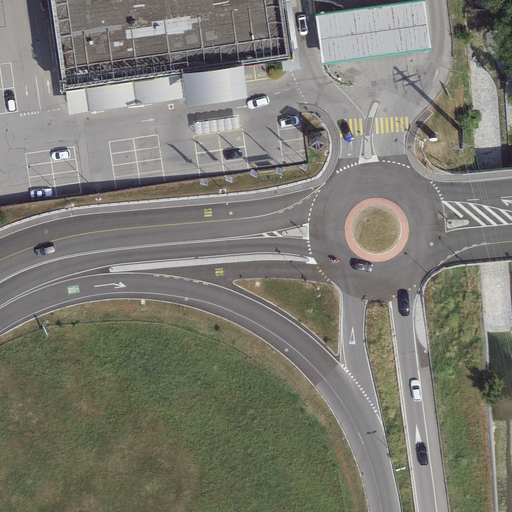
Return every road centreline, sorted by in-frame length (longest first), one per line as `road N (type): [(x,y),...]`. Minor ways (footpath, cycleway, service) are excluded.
road 1 (motorway): [(0,278),(146,284),(237,305),(290,337),(358,420)]
road 2 (tertiary): [(326,234),(86,251),(0,276)]
road 3 (motorway): [(429,511),(398,274)]
road 4 (motorway): [(349,272),(358,420)]
